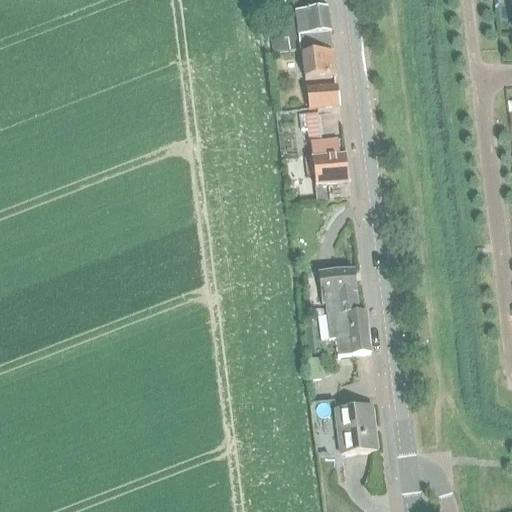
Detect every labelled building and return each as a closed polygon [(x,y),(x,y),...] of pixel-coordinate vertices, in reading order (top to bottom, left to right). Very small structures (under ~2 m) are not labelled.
[(330,35),(327,10),(295,15),(297,28),(287,30),(288,40),(272,42),(274,56),(331,48),(330,35)] [(336,79),(333,54),(302,58),(305,82),(336,79)] [(336,88),(306,91),(309,111),(339,108),(336,88)] [(321,143),(317,115),(306,117),(310,145),(315,190),(317,205),(329,203),(327,188),(348,186),(349,186),(345,158),(339,158),(337,141),(321,143)] [(358,314),(353,273),(318,277),(322,308),(324,307),(326,319),(358,315),(358,314)] [(365,313),(358,314),(358,315),(326,319),(329,343),(335,342),(337,359),(370,356),(365,313)] [(371,408),(336,412),(341,455),(377,451),(371,408)]
